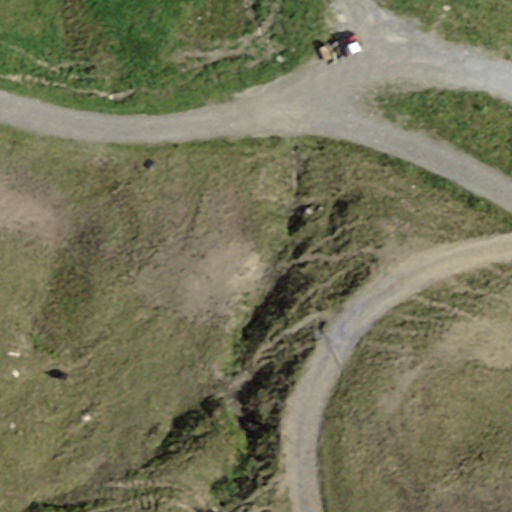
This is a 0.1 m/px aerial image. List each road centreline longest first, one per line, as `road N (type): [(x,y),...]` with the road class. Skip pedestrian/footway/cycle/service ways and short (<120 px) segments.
road 1 (track): [(0,111),(62,129),(190,127),(291,95),(416,73),(511,91)]
road 2 (track): [(511,253),(436,267),(352,337),(310,456),(328,511)]
road 3 (track): [(511,206),(291,95)]
